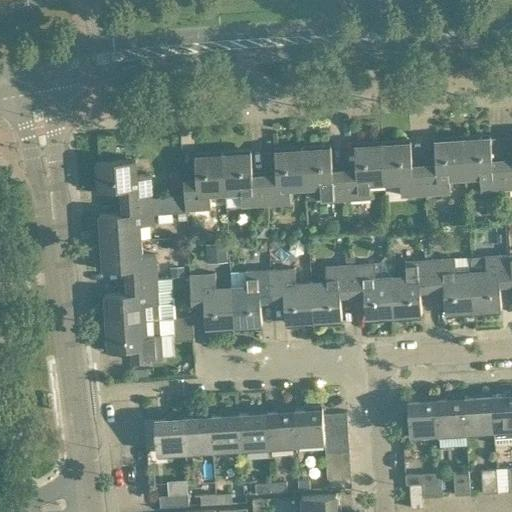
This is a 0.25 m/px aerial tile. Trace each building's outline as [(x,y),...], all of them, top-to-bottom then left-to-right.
[(491,134),(463,136),(465,176),(481,175),(482,189),(506,187),(504,157),(493,158),(491,134)] [(436,162),(425,163),(426,192),(450,191),(450,177),(465,176),(463,136),(435,138),(436,162)] [(411,140),(383,141),(386,181),(401,180),(402,194),(426,192),(425,163),(413,163),(411,140)] [(357,167),(345,168),(347,197),(371,196),(370,182),(386,181),(383,141),(355,143),(357,167)] [(332,145),(303,147),(306,186),(321,185),(321,199),(347,197),(345,168),(333,169),(332,145)] [(277,172),(265,173),(267,203),(291,201),(290,187),(306,186),(303,147),(275,148),(277,172)] [(251,150),(223,152),(226,192),(227,205),(267,203),(265,173),(253,173),(251,150)] [(226,192),(223,152),(195,153),(197,177),(184,178),(185,192),(185,193),(186,208),(211,206),(210,193),(226,192)] [(121,188),(122,200),(152,198),(152,195),(150,173),(137,173),(136,158),(96,160),(98,189),(121,188)] [(184,176),(170,177),(171,193),(185,192),(184,178),(184,176)] [(123,211),(100,213),(101,241),(141,238),(140,223),(154,222),(153,212),(186,210),(186,208),(185,193),(174,194),(152,195),(152,198),(122,200),(123,211)] [(267,223),(254,224),(255,237),(268,236),(267,223)] [(438,227),(430,227),(431,241),(439,241),(438,227)] [(199,228),(189,229),(189,239),(200,239),(199,228)] [(320,233),(311,233),(311,242),(317,242),(320,238),(320,233)] [(276,236),(270,243),(275,248),(281,240),(276,236)] [(126,267),(127,279),(157,277),(155,253),(142,253),(141,238),(101,241),(103,269),(126,267)] [(267,239),(256,239),(256,247),(259,250),(268,249),(267,239)] [(227,242),(207,244),(207,251),(228,250),(227,242)] [(228,250),(207,251),(208,264),(229,263),(228,250)] [(511,277),(510,253),(470,255),(474,308),(502,306),(500,283),(511,282),(511,277)] [(470,255),(431,258),(433,288),(444,287),(446,310),(474,308),(470,255)] [(406,273),(392,274),(394,313),(422,311),(421,288),(433,288),(431,258),(405,259),(406,273)] [(375,261),(351,263),(353,293),(364,292),(366,315),(394,313),(392,274),(375,275),(375,261)] [(326,278),(312,279),(314,318),(342,317),(341,294),(353,293),(351,263),(325,264),(326,278)] [(185,265),(170,266),(171,276),(185,275),(185,265)] [(295,266),(271,268),(273,298),(285,297),(286,320),(314,318),(312,279),(296,280),(295,266)] [(247,283),(232,284),(234,324),(262,322),(261,299),(273,298),(271,268),(246,270),(247,283)] [(234,324),(232,284),(215,285),(214,272),(190,273),(192,303),(205,302),(206,325),(234,324)] [(105,293),(106,321),(174,316),(171,276),(157,277),(127,279),(128,291),(105,293)] [(132,360),(162,358),(160,334),(173,333),(173,340),(193,339),(192,316),(174,316),(106,321),(108,349),(131,347),(132,360)] [(511,441),(511,392),(492,394),(494,429),(495,442),(511,441)] [(466,430),(494,429),(492,394),(464,395),(466,430)] [(439,432),(466,430),(464,395),(437,397),(439,432)] [(410,434),(439,432),(437,397),(408,399),(410,434)] [(324,437),(323,424),(322,407),(295,408),(297,442),(324,441),(324,437)] [(269,444),(297,442),(295,408),(267,410),(269,444)] [(241,446),(269,444),(267,410),(239,412),(241,446)] [(323,412),(323,424),(348,423),(347,411),(323,412)] [(213,447),(241,446),(239,412),(211,414),(213,447)] [(185,449),(213,447),(211,414),(183,415),(185,449)] [(158,451),(185,449),(183,415),(155,417),(158,451)] [(323,424),(324,437),(349,435),(348,423),(323,424)] [(324,437),(324,441),(325,449),(350,448),(349,435),(324,437)] [(325,449),(326,462),(350,460),(350,448),(325,449)] [(326,462),(327,474),(351,473),(350,460),(326,462)] [(481,469),(482,492),(498,492),(497,468),(481,469)] [(453,470),(455,494),(470,493),(469,469),(453,470)] [(423,496),(443,495),(441,471),(405,473),(406,483),(410,483),(422,482),(423,496)] [(351,473),(327,474),(328,487),(352,485),(351,473)] [(309,478),(298,478),(299,489),(310,488),(309,478)] [(287,480),(271,481),(272,490),(287,489),(287,480)] [(271,481),(255,482),(256,491),(272,490),(271,481)] [(411,506),(423,506),(423,496),(422,482),(410,483),(411,506)] [(160,493),(161,505),(189,504),(188,491),(160,493)] [(232,491),(216,492),(216,502),(232,501),(232,491)] [(301,494),(302,511),(337,511),(336,491),(301,494)] [(216,502),(216,492),(200,492),(200,502),(216,502)] [(262,511),(262,497),(253,498),(253,511),(262,511)]
